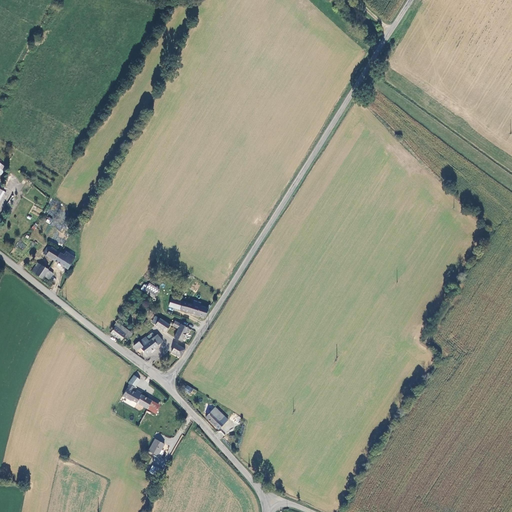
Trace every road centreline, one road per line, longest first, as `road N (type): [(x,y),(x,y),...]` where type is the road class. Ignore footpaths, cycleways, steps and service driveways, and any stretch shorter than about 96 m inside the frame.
road 1 (unclassified): [(161,381),(177,369),(410,0)]
road 2 (unclassified): [(161,381),(0,255)]
road 3 (unclassified): [(265,501),(161,381)]
